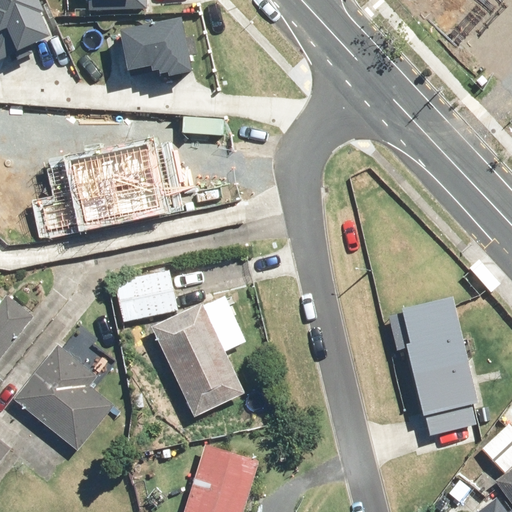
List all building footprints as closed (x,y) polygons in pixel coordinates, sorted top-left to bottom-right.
[(47,0),(0,0),(0,50),(1,53),(20,45),(22,52),(38,46),(34,35),(57,26),(47,0)] [(403,0),(425,24),(451,0),(403,0)] [(511,0),(497,0),(452,46),(511,104),(511,0)] [(186,19),(125,32),(132,66),(157,61),(158,67),(165,65),(167,73),(196,67),(186,19)] [(44,168),(56,231),(182,207),(170,144),(44,168)] [(118,283),(124,318),(184,308),(178,272),(118,283)] [(0,370),(41,320),(8,293),(0,302),(0,370)] [(406,309),(427,412),(481,401),(459,299),(406,309)] [(209,302),(153,328),(195,416),(251,391),(209,302)] [(53,341),(12,400),(80,448),(114,399),(91,383),(98,372),(53,341)] [(511,426),(485,446),(503,472),(511,465),(511,426)] [(0,472),(16,450),(0,439),(0,472)] [(249,511),(266,463),(209,444),(186,511),(249,511)] [(188,451),(154,460),(160,482),(194,473),(188,451)] [(511,474),(498,486),(511,502),(511,474)] [(505,511),(496,500),(479,511),(505,511)]
